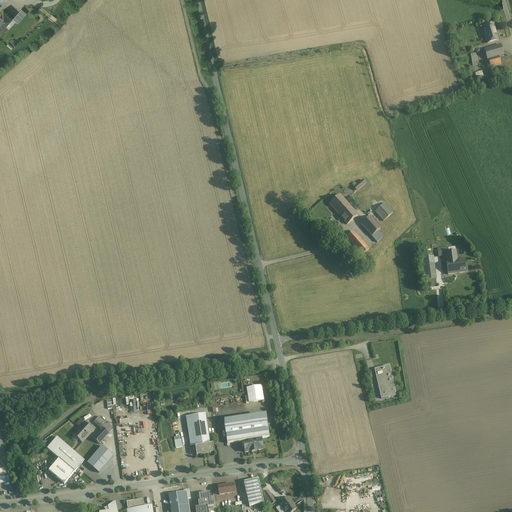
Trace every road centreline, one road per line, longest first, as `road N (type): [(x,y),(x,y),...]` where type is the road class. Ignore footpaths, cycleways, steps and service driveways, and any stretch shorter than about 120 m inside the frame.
road 1 (unclassified): [(275,339),(197,0)]
road 2 (unclassified): [(275,339),(511,304)]
road 3 (residential): [(304,460),(85,493)]
road 4 (unclassified): [(304,460),(275,339)]
